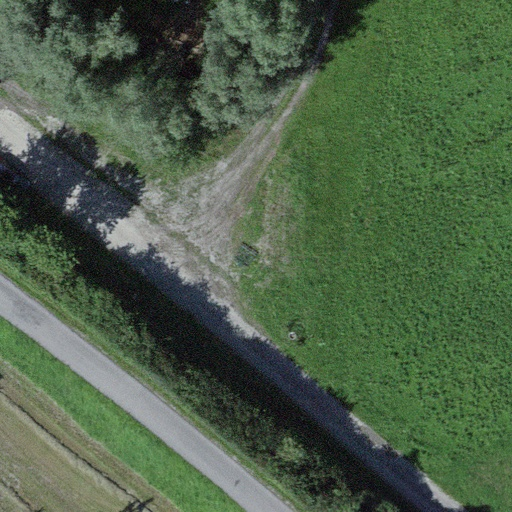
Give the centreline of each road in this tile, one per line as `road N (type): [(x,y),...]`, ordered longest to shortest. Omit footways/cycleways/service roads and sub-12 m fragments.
road 1 (track): [(141,228),(464,511)]
road 2 (track): [(141,228),(261,98),(312,0)]
road 3 (track): [(0,128),(141,228)]
